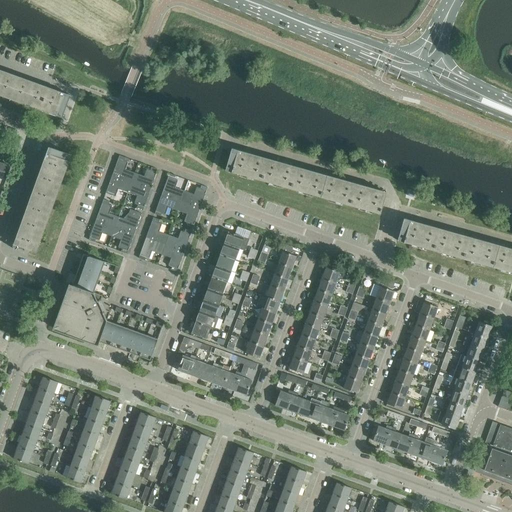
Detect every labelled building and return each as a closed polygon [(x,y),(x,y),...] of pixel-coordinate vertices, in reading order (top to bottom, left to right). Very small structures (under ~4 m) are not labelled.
[(0,95),(56,116),(63,95),(0,72),(0,95)] [(63,95),(56,116),(62,118),(69,98),(63,95)] [(51,148),(49,154),(69,161),(71,155),(51,148)] [(225,171),(231,172),(237,153),(231,151),(225,171)] [(237,153),(231,172),(231,173),(232,173),(232,172),(379,214),(380,215),(386,194),(385,194),(237,153)] [(69,161),(49,154),(16,245),(36,252),(69,161)] [(119,155),(112,176),(131,183),(135,173),(125,169),(128,162),(124,161),(125,158),(119,155)] [(135,173),(131,183),(150,190),(158,169),(151,167),(150,170),(147,169),(144,176),(135,173)] [(169,174),(162,194),(181,201),(185,191),(175,188),(178,180),(174,179),(175,176),(169,174)] [(118,189),(127,192),(131,183),(112,176),(104,196),(111,198),(112,195),(115,196),(118,189)] [(131,183),(127,192),(137,196),(134,203),(138,205),(137,208),(143,210),(150,190),(131,183)] [(185,191),(181,201),(200,208),(207,187),(201,185),(200,188),(197,187),(194,195),(185,191)] [(168,207),(177,211),(181,201),(162,194),(154,214),(161,216),(162,213),(165,215),(168,207)] [(103,199),(96,220),(115,227),(119,217),(109,213),(112,206),(108,205),(109,202),(103,199)] [(181,201),(177,211),(187,214),(184,222),(188,223),(187,226),(193,228),(200,208),(181,201)] [(119,217),(115,227),(134,234),(142,213),(135,211),(134,214),(131,213),(128,220),(119,217)] [(153,217),(146,238),(165,245),(169,235),(159,231),(162,224),(158,223),(159,220),(153,217)] [(102,233),(112,236),(115,227),(96,220),(89,240),(95,242),(96,239),(99,240),(102,233)] [(397,241),(403,242),(409,222),(403,221),(397,241)] [(511,251),(409,222),(403,242),(403,243),(404,243),(404,242),(511,272),(511,251)] [(231,225),(229,232),(242,237),(244,230),(231,225)] [(115,227),(112,236),(121,240),(118,247),(122,249),(121,252),(127,254),(134,234),(115,227)] [(169,235),(165,245),(184,252),(192,231),(185,229),(184,232),(181,231),(178,238),(169,235)] [(228,232),(224,243),(239,248),(243,237),(242,237),(229,232),(228,232)] [(152,251),(161,254),(165,245),(146,238),(138,258),(145,260),(146,257),(149,258),(152,251)] [(224,243),(220,254),(235,260),(239,248),(224,243)] [(165,245),(161,254),(171,258),(168,265),(172,267),(171,270),(177,272),(184,252),(165,245)] [(282,251),(278,262),(292,267),(296,256),(282,251)] [(84,254),(80,265),(101,272),(105,262),(84,254)] [(220,254),(216,266),(231,271),(235,260),(220,254)] [(278,262),(274,274),(288,279),(292,267),(278,262)] [(80,265),(76,275),(97,282),(101,272),(80,265)] [(216,266),(212,277),(227,282),(231,271),(216,266)] [(326,267),(322,278),(336,283),(340,272),(326,267)] [(274,274),(270,285),(284,290),(288,279),(274,274)] [(76,275),(72,285),(93,293),(94,292),(97,282),(76,275)] [(212,277),(208,288),(223,294),(227,282),(212,277)] [(322,278),(318,289),(332,294),(336,283),(322,278)] [(362,279),(358,291),(364,294),(369,282),(362,279)] [(386,279),(384,285),(392,288),(394,283),(386,279)] [(98,341),(99,342),(107,320),(110,312),(106,310),(101,300),(103,296),(94,292),(93,293),(72,285),(69,284),(70,284),(69,283),(68,285),(69,286),(64,298),(64,297),(58,314),(59,315),(54,328),(67,333),(67,334),(84,340),(96,344),(98,345),(98,344),(97,344),(98,341)] [(270,285),(266,296),(280,301),(284,290),(270,285)] [(380,286),(376,298),(390,303),(394,291),(380,286)] [(208,288),(203,299),(219,305),(223,294),(208,288)] [(318,289),(314,301),(327,306),(332,294),(318,289)] [(266,296),(262,308),(276,313),(280,301),(266,296)] [(376,298),(372,309),(386,314),(390,303),(376,298)] [(203,299),(199,311),(214,316),(219,305),(203,299)] [(314,301),(309,312),(323,317),(327,306),(314,301)] [(424,302),(420,313),(433,318),(438,307),(424,302)] [(262,308),(258,319),(272,324),(276,313),(262,308)] [(372,309),(368,320),(382,325),(386,314),(372,309)] [(196,321),(195,322),(210,327),(211,327),(215,328),(219,318),(214,316),(199,311),(198,315),(196,314),(193,320),(196,321)] [(309,312),(305,323),(319,328),(323,317),(309,312)] [(420,313),(416,325),(429,330),(433,318),(420,313)] [(455,327),(461,329),(466,317),(459,315),(455,327)] [(258,319),(254,330),(267,335),(272,324),(258,319)] [(99,342),(109,345),(117,324),(107,320),(99,342)] [(368,320),(364,331),(378,337),(382,325),(368,320)] [(210,327),(195,322),(191,333),(206,339),(210,327)] [(468,331),(474,334),(474,333),(488,338),(492,327),(479,322),(476,329),(469,326),(468,331)] [(305,323),(301,335),(315,340),(319,328),(305,323)] [(109,345),(119,349),(127,328),(117,324),(109,345)] [(416,325),(412,336),(425,341),(428,342),(430,338),(427,337),(429,330),(416,325)] [(119,349),(129,353),(137,331),(127,328),(119,349)] [(254,330),(249,341),(263,347),(267,335),(254,330)] [(129,353),(139,356),(147,335),(137,331),(129,353)] [(364,331),(360,343),(374,348),(378,337),(364,331)] [(465,337),(464,342),(483,349),(488,338),(474,333),(474,334),(472,340),(465,337)] [(147,335),(139,356),(150,360),(158,339),(147,335)] [(301,335),(297,346),(311,351),(315,340),(301,335)] [(412,336),(407,347),(421,352),(424,345),(426,346),(427,342),(425,342),(425,341),(412,336)] [(199,349),(199,348),(201,343),(190,339),(184,337),(182,343),(188,345),(199,349)] [(263,347),(249,341),(245,353),(259,358),(263,347)] [(468,350),(466,356),(479,361),(483,349),(464,342),(462,347),(468,350)] [(360,343),(355,354),(369,359),(374,348),(360,343)] [(297,346),(293,357),(307,362),(311,351),(297,346)] [(407,347),(403,359),(417,364),(421,352),(407,347)] [(221,356),(233,360),(234,355),(223,351),(221,356)] [(355,354),(351,365),(365,370),(369,359),(355,354)] [(461,354),(457,366),(475,372),(479,361),(466,356),(461,354)] [(178,370),(189,374),(196,356),(191,355),(190,358),(184,356),(183,355),(178,370)] [(236,361),(244,364),(246,359),(238,356),(234,355),(233,360),(236,361)] [(189,374),(200,379),(206,364),(205,363),(205,364),(199,362),(201,358),(196,356),(189,374)] [(307,362),(293,357),(289,368),(303,374),(307,362)] [(257,363),(246,359),(244,364),(244,366),(248,367),(255,370),(257,363)] [(403,359),(399,370),(413,375),(417,364),(403,359)] [(200,379),(212,383),(218,365),(214,363),(212,366),(207,364),(206,364),(200,379)] [(212,383),(223,387),(229,372),(228,372),(222,370),(223,366),(218,365),(212,383)] [(351,365),(347,377),(361,382),(365,370),(351,365)] [(241,373),(235,391),(246,395),(251,380),(250,380),(244,378),(248,367),(244,366),(241,373)] [(457,366),(453,377),(471,383),(475,372),(457,366)] [(399,370),(395,381),(409,386),(413,375),(399,370)] [(439,373),(445,375),(444,378),(451,381),(453,375),(440,370),(439,373)] [(223,387),(235,391),(241,373),(236,371),(235,374),(229,372),(223,387)] [(296,384),(297,383),(298,378),(287,374),(285,380),(296,384)] [(43,377),(39,388),(53,393),(57,383),(58,383),(58,382),(43,377),(42,377),(43,377)] [(361,382),(347,377),(343,388),(357,393),(361,382)] [(449,382),(447,388),(467,395),(471,383),(453,377),(451,383),(449,382)] [(395,381),(391,392),(405,397),(409,386),(395,381)] [(39,388),(35,400),(49,405),(53,393),(39,388)] [(452,395),(450,401),(463,406),(467,395),(447,388),(445,393),(452,395)] [(501,395),(511,398),(511,392),(503,389),(503,390),(504,390),(502,395),(501,395)] [(275,406),(287,410),(294,392),(289,390),(288,393),(282,391),(281,391),(278,399),(275,406)] [(287,410),(298,414),(304,399),(303,399),(297,397),(298,394),(294,392),(287,410)] [(405,397),(391,392),(387,404),(401,409),(405,397)] [(499,401),(511,405),(511,402),(511,398),(501,395),(501,396),(502,396),(500,401),(500,400),(499,401)] [(96,396),(92,407),(106,412),(110,402),(110,401),(95,396),(96,396)] [(298,414),(310,418),(316,400),(311,398),(310,402),(304,399),(298,414)] [(35,400),(31,411),(45,416),(49,405),(35,400)] [(310,418),(321,422),(326,407),(325,407),(320,405),(321,402),(316,400),(310,418)] [(450,401),(446,412),(446,413),(459,417),(463,406),(450,401)] [(509,411),(511,405),(499,401),(500,401),(498,406),(497,406),(497,407),(509,411)] [(321,422),(332,426),(339,408),(334,406),(332,410),(327,408),(327,407),(326,407),(321,422)] [(92,407),(88,419),(102,424),(106,412),(92,407)] [(339,408),(332,426),(344,430),(349,415),(348,415),(342,413),(343,410),(339,408)] [(446,413),(446,412),(441,410),(437,422),(455,429),(459,417),(446,413)] [(31,411),(26,424),(40,429),(45,416),(31,411)] [(141,413),(137,424),(151,429),(155,418),(156,418),(141,412),(140,413),(141,413)] [(88,419),(83,430),(98,435),(102,424),(88,419)] [(511,428),(504,426),(504,425),(493,421),(492,422),(493,423),(491,427),(490,427),(490,428),(491,428),(489,433),(488,433),(488,434),(489,434),(487,439),(486,438),(486,439),(487,440),(485,444),(484,445),(492,447),(487,461),(484,460),(482,467),(485,468),(484,470),(485,470),(485,469),(499,474),(499,475),(499,476),(500,475),(511,478),(511,428)] [(26,424),(22,435),(36,441),(40,429),(26,424)] [(137,424),(133,435),(147,440),(151,429),(137,424)] [(373,441),(385,445),(391,427),(387,425),(385,429),(380,426),(379,426),(373,441)] [(385,445),(396,449),(401,434),(395,432),(396,429),(391,427),(385,445)] [(83,430),(79,443),(93,448),(98,435),(83,430)] [(65,438),(69,440),(74,442),(77,434),(68,431),(65,438)] [(193,432),(189,443),(204,448),(208,437),(193,431),(193,432)] [(396,449),(407,453),(414,435),(409,433),(408,437),(402,435),(402,434),(401,434),(396,449)] [(22,435),(18,447),(32,452),(36,441),(22,435)] [(133,435),(129,446),(143,451),(147,440),(133,435)] [(407,453),(419,457),(424,442),(423,442),(418,440),(419,437),(414,435),(407,453)] [(419,457),(430,461),(437,443),(432,442),(431,445),(425,443),(425,442),(424,442),(419,457)] [(79,443),(75,455),(89,460),(93,448),(79,443)] [(189,443),(185,456),(199,461),(204,448),(189,443)] [(437,443),(430,461),(442,465),(447,450),(446,450),(440,448),(441,445),(437,443)] [(129,446),(125,458),(139,463),(143,451),(129,446)] [(32,452),(18,447),(14,458),(13,457),(13,458),(28,464),(29,463),(28,463),(32,452)] [(239,448),(235,459),(249,464),(253,453),(238,447),(238,448),(239,448)] [(75,455),(70,466),(85,471),(89,460),(75,455)] [(185,456),(181,467),(195,472),(199,461),(185,456)] [(125,458),(121,469),(135,474),(139,463),(125,458)] [(235,459),(231,470),(245,475),(249,464),(235,459)] [(85,471),(70,466),(67,477),(66,477),(81,483),(81,482),(85,471)] [(291,467),(287,477),(302,483),(306,472),(306,471),(291,466),(291,467)] [(181,467),(176,478),(191,484),(195,472),(181,467)] [(121,469),(116,482),(130,487),(135,474),(121,469)] [(231,470),(226,481),(241,486),(245,475),(231,470)] [(287,477),(283,489),(298,494),(302,483),(287,477)] [(176,478),(172,490),(187,495),(191,484),(176,478)] [(226,481),(222,494),(236,500),(241,486),(226,481)] [(130,487),(116,482),(112,493),(111,493),(127,499),(127,498),(126,498),(130,487)] [(336,483),(332,494),(347,499),(350,488),(351,488),(336,482),(336,483)] [(283,489),(279,500),(294,505),(298,494),(283,489)] [(172,490),(168,501),(183,506),(187,495),(172,490)] [(222,494),(218,506),(232,511),(236,500),(222,494)] [(332,494),(328,505),(342,511),(347,499),(332,494)] [(279,500),(274,511),(291,511),(294,505),(279,500)] [(180,511),(183,506),(168,501),(164,511),(163,511),(180,511)] [(389,502),(385,511),(401,511),(403,507),(404,507),(388,501),(388,502),(389,502)]
